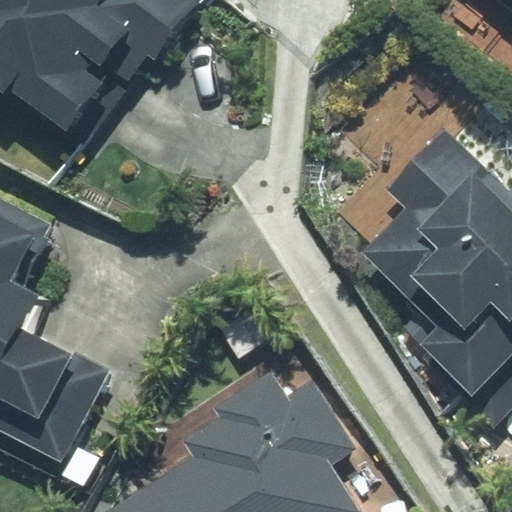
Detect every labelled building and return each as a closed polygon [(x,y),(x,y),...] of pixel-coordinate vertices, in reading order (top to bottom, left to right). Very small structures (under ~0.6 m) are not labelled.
[(0,0),(0,93),(18,67),(106,129),(141,78),(152,86),(195,25),(199,28),(217,3),(212,0),(0,0)] [(511,177),(468,133),(411,189),(428,206),(385,249),(437,301),(455,283),(494,322),(468,348),(508,389),(511,385),(511,177)] [(54,217),(0,194),(0,410),(94,449),(127,367),(56,338),(75,290),(32,273),(54,217)] [(229,318),(251,356),(297,329),(275,291),(229,318)] [(299,396),(281,371),(231,404),(240,417),(203,442),(213,457),(130,511),(383,511),(347,458),(368,445),(324,379),(299,396)]
